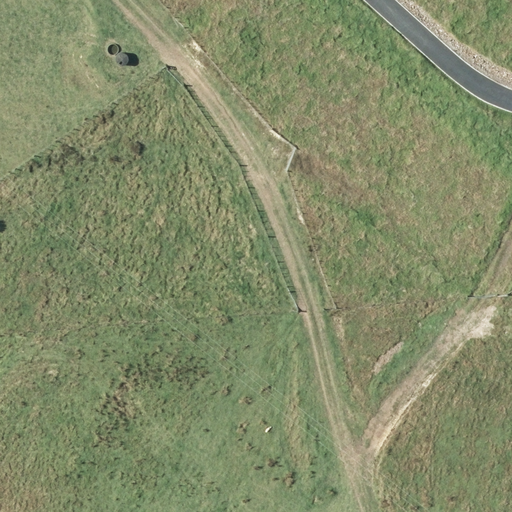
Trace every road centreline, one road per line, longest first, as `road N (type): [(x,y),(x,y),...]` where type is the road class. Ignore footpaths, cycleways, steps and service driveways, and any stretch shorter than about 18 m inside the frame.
road 1 (track): [(121,0),(255,154),(361,479)]
road 2 (track): [(374,511),(361,479),(380,417),(490,293),(511,247)]
